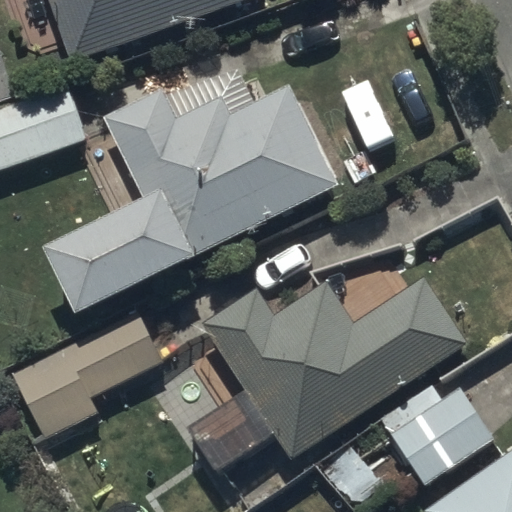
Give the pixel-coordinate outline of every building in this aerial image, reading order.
[(56,0),(76,56),(247,0),(56,0)] [(3,47),(0,48),(0,101),(17,95),(3,47)] [(72,83),(0,108),(0,169),(91,138),(72,83)] [(112,118),(151,196),(55,246),(90,315),(348,185),(296,84),(234,115),(224,95),(182,116),(168,89),(112,118)] [(427,278),(358,322),(332,282),(281,314),(264,288),(211,322),(296,456),(470,345),(427,278)] [(142,312),(17,373),(51,438),(104,412),(96,397),(167,363),(142,312)] [(427,485),(428,484),(496,439),(461,387),(443,399),(435,386),(384,420),(427,485)] [(511,511),(511,450),(428,507),(431,511),(511,511)]
